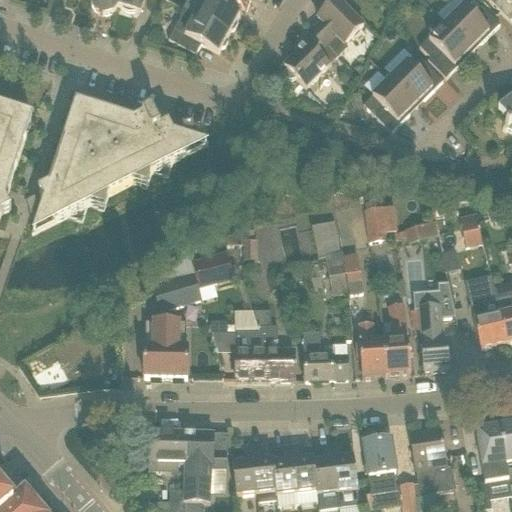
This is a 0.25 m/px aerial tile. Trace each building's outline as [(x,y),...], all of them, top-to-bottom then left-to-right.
[(92,0),(91,0),(91,2),(91,4),(91,6),(92,8),(93,10),(94,12),(96,14),(97,15),(99,16),(101,17),(104,17),(106,17),(108,17),(110,16),(111,16),(113,15),(114,13),(116,12),(117,10),(117,9),(117,8),(119,0),(92,0)] [(119,0),(117,8),(140,15),(144,0),(155,0),(158,1),(157,0),(119,0)] [(237,26),(237,23),(239,18),(223,9),(227,0),(191,0),(185,13),(229,37),(231,33),(234,32),(237,26)] [(511,0),(485,0),(510,25),(511,22),(511,0)] [(482,10),(480,12),(473,19),(456,1),(438,18),(446,27),(474,54),(500,28),(482,10)] [(363,29),(337,2),(335,4),(332,2),(329,2),(326,4),(324,7),(324,10),(326,13),(317,22),(321,25),(312,34),(338,61),(348,51),(345,47),(363,29)] [(227,44),(227,41),(229,37),(185,13),(168,43),(196,58),(202,47),(218,57),(221,51),(224,50),(227,44)] [(428,65),(446,83),(474,54),(446,27),(430,43),(428,42),(419,51),(430,62),(428,65)] [(306,48),(284,69),(287,72),(285,75),(285,78),(287,81),(290,82),(293,82),(296,81),(306,92),(328,70),(328,71),(338,61),(312,34),(302,44),(306,48)] [(417,111),(443,85),(416,57),(407,66),(390,83),(417,111)] [(360,78),(364,70),(361,67),(356,68),(354,72),(360,78)] [(357,83),(344,70),(338,75),(338,83),(348,92),(357,83)] [(373,119),(391,137),(417,111),(390,83),(372,100),(382,110),(373,119)] [(511,100),(507,106),(499,109),(501,112),(498,115),(502,119),(500,121),(504,130),(507,133),(511,135),(511,100)] [(0,221),(1,218),(11,213),(6,203),(26,140),(12,113),(0,108),(0,221)] [(32,239),(208,148),(174,137),(166,123),(152,118),(151,115),(134,124),(96,112),(69,126),(48,189),(38,194),(43,204),(32,239)] [(501,209),(488,212),(491,225),(504,222),(501,209)] [(364,215),(368,247),(389,245),(384,212),(364,215)] [(436,226),(439,239),(442,254),(454,252),(455,255),(482,249),(476,218),(459,222),(459,220),(436,225),(436,226)] [(318,262),(325,261),(340,257),(340,255),(334,226),(311,230),(318,262)] [(227,250),(242,249),(241,230),(226,231),(227,250)] [(306,259),(316,257),(311,230),(301,232),(306,259)] [(424,243),(421,230),(405,234),(407,240),(409,247),(424,243)] [(258,263),(258,243),(243,243),(243,263),(258,263)] [(341,255),(340,255),(340,257),(325,261),(332,300),(348,297),(342,260),(341,255)] [(197,277),(201,293),(234,283),(226,256),(191,266),(195,278),(197,277)] [(357,257),(342,260),(348,297),(349,299),(363,297),(357,257)] [(197,277),(195,278),(190,279),(187,267),(179,269),(183,281),(161,287),(167,307),(169,312),(170,315),(202,306),(198,294),(201,293),(197,277)] [(474,325),(480,353),(506,347),(492,291),(494,290),(491,280),(465,286),(474,325)] [(400,301),(407,299),(404,283),(397,284),(400,301)] [(506,347),(511,345),(511,286),(494,290),(492,291),(506,347)] [(386,380),(410,378),(409,358),(413,358),(411,343),(407,343),(406,324),(403,308),(388,311),(391,325),(393,344),(384,345),(386,380)] [(424,377),(448,375),(446,343),(442,343),(439,311),(419,312),(424,377)] [(264,356),(253,315),(236,315),(236,337),(212,337),(218,358),(236,358),(237,386),(265,386),(264,356)] [(265,386),(294,386),(294,356),(272,356),(271,344),(277,344),(277,330),(271,330),(270,315),(253,315),(264,356),(265,386)] [(151,353),(161,353),(161,383),(187,383),(187,351),(175,351),(176,322),(156,323),(156,325),(152,325),(151,336),(151,353)] [(360,362),(362,382),(386,380),(384,345),(374,346),(373,327),(358,328),(360,347),(356,347),(357,362),(360,362)] [(303,338),(304,345),(302,345),(302,347),(304,347),(305,386),(334,385),(348,384),(346,349),(332,349),(333,361),(321,362),(320,337),(303,338)] [(511,426),(499,422),(498,423),(506,468),(511,466),(511,426)] [(486,432),(476,434),(485,488),(486,488),(509,484),(506,468),(498,423),(486,432)] [(190,437),(150,436),(149,475),(178,476),(179,469),(185,469),(189,469),(190,437)] [(225,474),(226,458),(212,458),(213,438),(190,437),(189,469),(185,469),(184,496),(183,507),(184,507),(202,507),(210,507),(210,474),(225,474)] [(441,437),(411,441),(418,488),(413,489),(415,498),(454,492),(450,472),(446,472),(441,437)] [(390,444),(364,448),(372,498),(396,495),(393,477),(395,476),(390,444)] [(337,496),(338,511),(341,511),(359,510),(354,461),(342,462),(340,447),(331,448),(337,496)] [(300,448),(291,449),(297,498),(298,508),(317,506),(316,499),(317,498),(313,462),(302,463),(300,448)] [(337,496),(331,448),(322,450),(324,465),(314,466),(313,462),(317,498),(337,496)] [(256,497),(257,497),(258,508),(277,505),(276,500),(272,463),(262,464),(260,449),(251,450),(256,497)] [(276,500),(297,498),(291,449),(282,450),(284,465),(273,467),(273,463),(272,463),(276,500)] [(232,468),(236,500),(256,497),(251,450),(242,451),(243,466),(232,468)] [(415,511),(412,487),(401,489),(404,511),(415,511)] [(0,511),(7,511),(12,508),(0,494),(0,511)] [(156,506),(155,511),(184,511),(184,507),(183,507),(184,496),(172,495),(172,506),(156,506)] [(37,511),(25,497),(12,508),(7,511),(37,511)]
